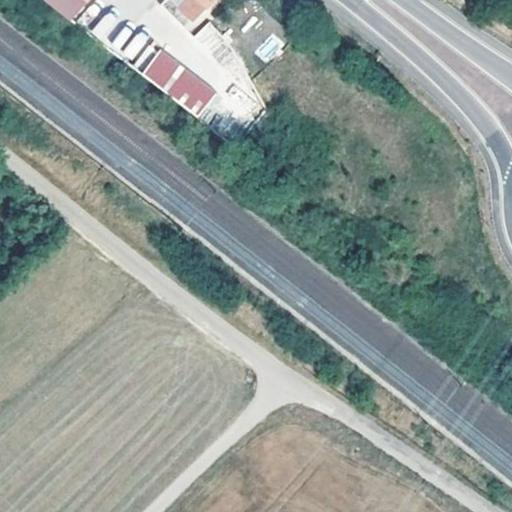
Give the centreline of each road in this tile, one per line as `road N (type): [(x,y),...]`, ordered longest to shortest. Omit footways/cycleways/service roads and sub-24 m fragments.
road 1 (residential): [(0,158),(286,385)]
road 2 (residential): [(286,385),(478,506)]
road 3 (secondary): [(398,20),(499,143),(511,173)]
road 4 (unclassified): [(286,385),(158,511)]
road 5 (secondary): [(511,86),(398,20)]
